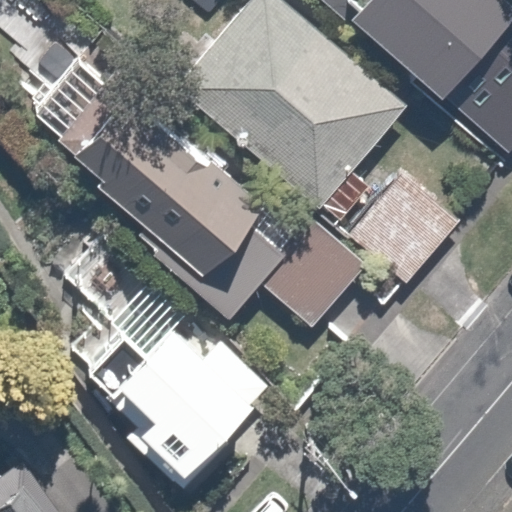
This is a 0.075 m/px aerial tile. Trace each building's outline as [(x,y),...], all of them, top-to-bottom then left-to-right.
[(288,0),(233,0),(168,74),(309,197),(403,93),(288,0)] [(344,0),(430,76),(493,0),(344,0)] [(84,35),(21,102),(226,309),(298,219),(84,35)] [(455,205),(393,154),(340,219),(402,270),(455,205)] [(25,289),(177,479),(269,380),(91,220),(25,289)] [(47,511),(0,450),(0,511),(47,511)]
